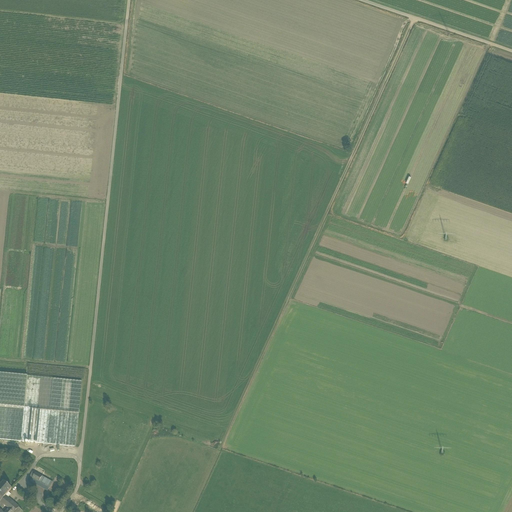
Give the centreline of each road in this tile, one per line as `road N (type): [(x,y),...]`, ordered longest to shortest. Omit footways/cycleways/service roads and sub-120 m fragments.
road 1 (track): [(414,17),(191,511)]
road 2 (track): [(129,0),(81,455)]
road 3 (unclassified): [(511,50),(362,0)]
